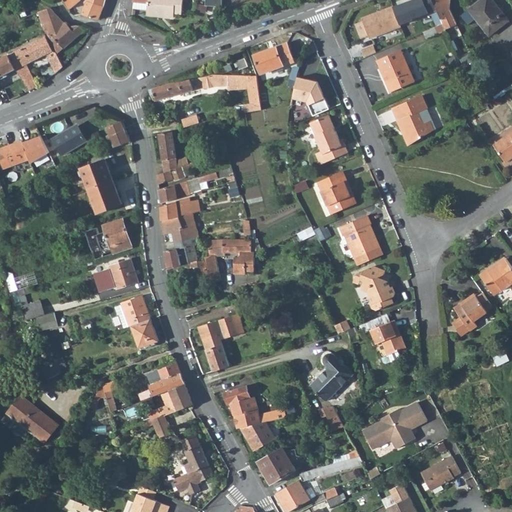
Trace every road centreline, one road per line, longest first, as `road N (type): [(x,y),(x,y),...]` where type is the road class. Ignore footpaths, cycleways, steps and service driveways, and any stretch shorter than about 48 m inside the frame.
road 1 (residential): [(126,88),(142,136),(158,271),(181,350),(251,484)]
road 2 (residential): [(312,1),(414,238)]
road 3 (tertiary): [(312,1),(140,64)]
